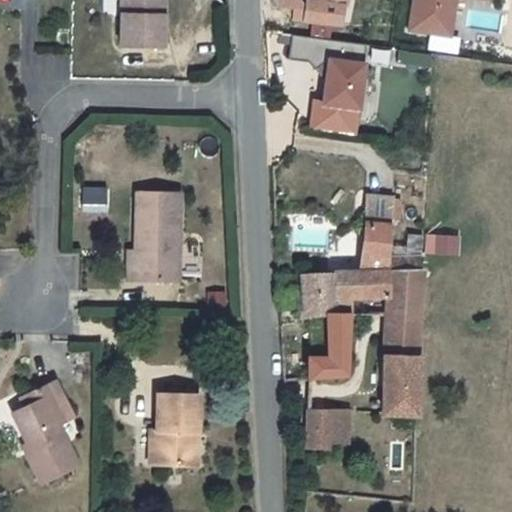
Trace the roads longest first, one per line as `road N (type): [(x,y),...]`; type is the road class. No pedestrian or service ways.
road 1 (unclassified): [(270,511),(253,92)]
road 2 (residential): [(253,92),(70,102),(53,119),(41,304)]
